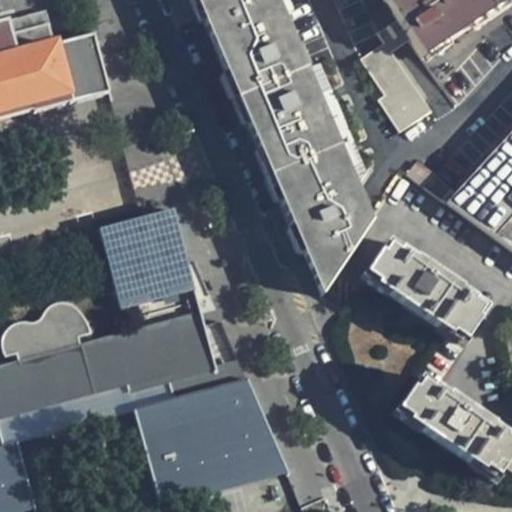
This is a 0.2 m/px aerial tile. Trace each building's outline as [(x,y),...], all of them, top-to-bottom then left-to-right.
[(280,204),(320,298),(325,291),(370,224),(357,198),(369,185),(320,76),(310,79),(274,0),(193,0),(228,81),(280,204)] [(425,67),(511,6),(511,0),(387,0),(381,4),(396,27),(375,41),(383,52),(360,67),(387,105),(378,110),(402,145),(432,124),(391,64),(412,49),(425,67)] [(10,43),(48,34),(45,22),(7,31),(10,43)] [(53,53),(48,34),(10,43),(7,31),(0,32),(0,120),(31,113),(33,120),(109,102),(95,44),(53,53)] [(511,133),(445,206),(511,253),(511,133)] [(140,222),(96,234),(118,314),(137,309),(194,294),(187,267),(172,214),(140,222)] [(364,284),(450,342),(463,352),(489,315),(388,249),(364,284)] [(137,309),(142,327),(198,310),(194,294),(137,309)] [(0,339),(1,354),(2,363),(16,358),(19,365),(79,346),(77,340),(91,335),(85,317),(76,308),(59,307),(48,313),(34,327),(30,323),(10,327),(0,339)] [(0,511),(24,511),(35,509),(15,447),(127,413),(158,511),(285,474),(244,379),(175,401),(170,386),(217,371),(198,310),(142,327),(79,346),(19,365),(0,370),(0,511)] [(423,385),(436,394),(463,352),(450,342),(423,385)] [(509,470),(511,465),(511,446),(436,394),(423,385),(398,421),(442,452),(496,489),(509,470)]
